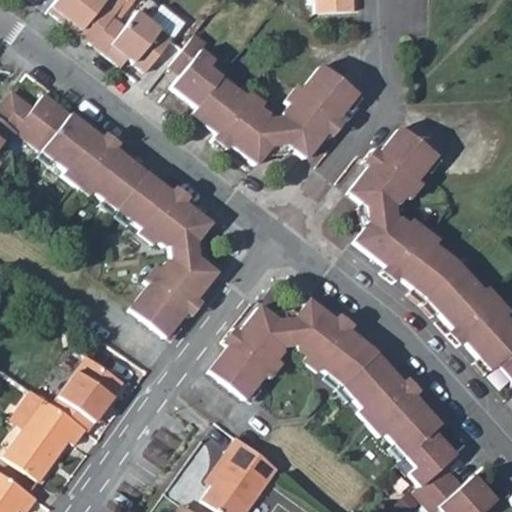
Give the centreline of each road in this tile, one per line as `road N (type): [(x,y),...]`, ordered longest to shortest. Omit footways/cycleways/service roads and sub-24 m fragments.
road 1 (residential): [(276,238),(0,26)]
road 2 (residential): [(276,238),(71,511)]
road 3 (residential): [(511,460),(392,326),(276,238)]
road 4 (residential): [(377,0),(381,97),(276,238)]
